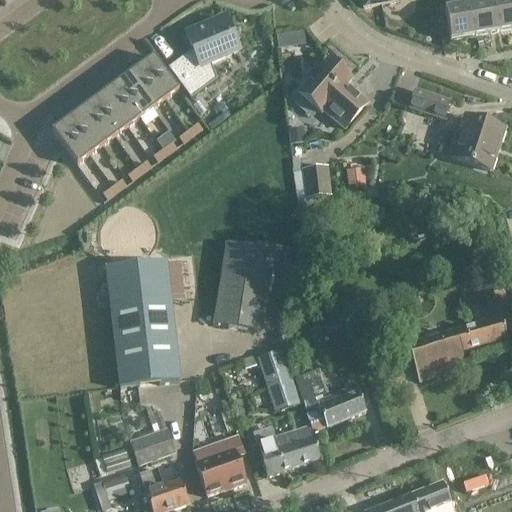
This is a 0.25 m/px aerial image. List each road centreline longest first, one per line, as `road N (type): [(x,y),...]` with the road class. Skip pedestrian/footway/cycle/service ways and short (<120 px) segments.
road 1 (tertiary): [(271,511),(511,412)]
road 2 (residential): [(511,93),(379,48),(328,0)]
road 3 (residential): [(171,0),(23,120)]
